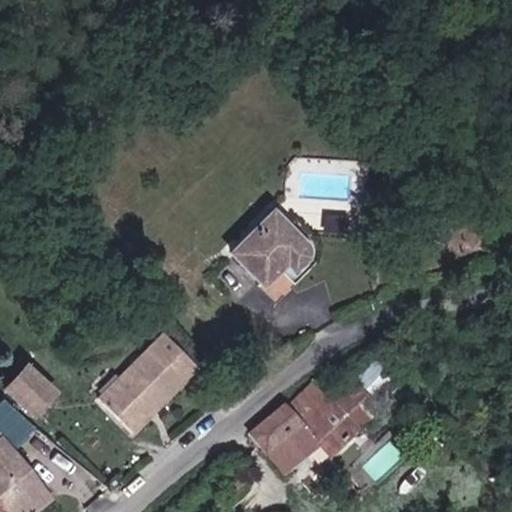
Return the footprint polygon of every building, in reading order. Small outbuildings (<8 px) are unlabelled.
[(301,246),(274,213),(230,250),(258,283),(282,262),(290,271),(299,264),(301,258),(301,246)] [(194,376),(161,341),(109,392),(140,426),(194,376)] [(334,399),(313,377),(249,438),(266,455),(269,453),(292,477),(322,449),(330,458),(382,408),(373,398),(398,374),(380,355),(334,399)] [(5,384),(42,413),(61,388),(25,359),(5,384)] [(0,503),(6,511),(14,511),(42,489),(2,441),(0,443),(0,503)] [(35,511),(51,500),(42,489),(14,511),(35,511)]
